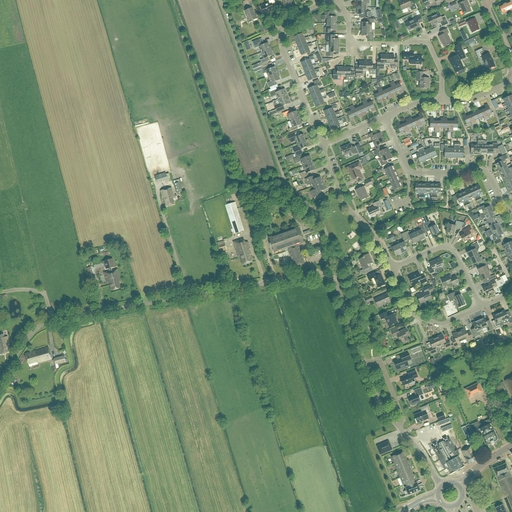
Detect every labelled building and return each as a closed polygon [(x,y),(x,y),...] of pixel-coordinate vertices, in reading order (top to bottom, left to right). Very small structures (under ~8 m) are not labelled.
[(264,15),(274,10),(273,6),(276,5),(273,0),(267,0),(269,3),(260,7),(264,15)] [(367,4),(369,4),(368,0),(362,0),(363,2),(357,2),(357,8),(367,8),(367,4)] [(402,10),(410,7),(411,11),(417,9),(413,1),(410,2),(408,0),(403,0),(402,1),(401,0),(398,2),(402,10)] [(463,15),(471,12),(468,5),(469,5),(467,0),(458,4),(463,15)] [(511,12),(511,10),(511,9),(511,6),(510,2),(499,7),(501,11),(500,11),(501,13),(502,13),(502,14),(505,13),(506,14),(507,15),(511,13),(511,12)] [(252,8),(251,8),(244,11),(249,21),(252,19),(253,21),(257,19),(254,13),(253,11),(254,10),(252,8)] [(367,8),(357,8),(357,15),(360,15),(360,18),(371,18),(371,11),(367,11),(367,8)] [(326,24),(336,24),(336,17),(332,17),(332,13),(324,13),(324,16),(321,16),(321,20),(326,20),(326,24)] [(442,27),(448,24),(445,17),(441,18),(439,14),(428,18),(431,26),(437,24),(438,25),(440,24),(442,27)] [(418,24),(422,22),(420,16),(415,18),(416,19),(405,24),(409,31),(416,28),(419,27),(418,24)] [(472,33),(479,30),(476,23),(477,23),(475,19),(467,22),(472,33)] [(367,23),(362,23),(362,29),(371,30),(372,23),(373,23),(373,20),(367,20),(367,23)] [(336,24),(326,24),(326,28),(324,28),(324,34),(330,34),(330,30),(336,30),(336,24)] [(373,34),(371,34),(371,30),(362,29),(362,36),(367,36),(367,40),(373,40),(373,36),(373,34)] [(444,48),(452,45),(447,34),(448,33),(446,29),(440,32),(441,36),(438,37),(441,42),(444,48)] [(296,43),(305,40),(305,39),(303,35),(304,34),(305,35),(307,34),(306,31),(302,33),(294,37),(296,43)] [(326,46),(329,46),(338,46),(339,39),(333,39),(333,36),(327,36),(327,35),(326,35),(326,42),(327,42),(326,46)] [(255,49),(259,47),(261,53),(272,49),(271,47),(269,47),(268,43),(264,45),(262,38),(252,42),(255,49)] [(299,50),(307,46),(307,45),(305,41),(307,40),(308,41),(310,40),(309,38),(305,39),(305,40),(296,43),(299,50)] [(307,46),(299,50),(301,56),(310,53),(308,47),(309,47),(310,47),(312,46),(311,44),(307,45),(307,46)] [(465,58),(460,48),(462,48),(460,44),(453,47),(455,51),(457,56),(449,59),(450,63),(451,63),(455,73),(463,69),(459,60),(465,58)] [(338,46),(329,46),(328,52),(326,52),(326,56),(333,56),(333,52),(338,52),(338,46)] [(487,70),(495,67),(489,54),(485,55),(482,48),(475,52),(478,60),(481,58),(487,70)] [(262,64),(260,65),(261,67),(268,64),(268,61),(269,61),(268,57),(273,55),(271,52),(272,51),(272,49),(261,53),(264,59),(260,60),(262,64)] [(413,53),(403,53),(403,60),(410,60),(410,64),(421,64),(421,56),(413,56),(413,53)] [(383,69),(383,65),(387,65),(387,55),(381,55),(380,61),(377,61),(377,69),(383,69)] [(395,69),(395,67),(397,67),(397,61),(394,61),(394,55),(387,55),(387,65),(391,65),(391,69),(395,69)] [(303,69),(312,66),(311,65),(310,60),(311,60),(312,60),(314,59),(313,57),(309,59),(301,63),(303,69)] [(362,75),(362,72),(366,72),(366,62),(359,62),(359,66),(355,65),(355,73),(356,73),(356,77),(359,77),(359,75),(362,75)] [(369,74),(369,75),(376,75),(376,66),(372,66),(372,62),(366,62),(366,72),(366,74),(369,74)] [(306,75),(314,72),(314,71),(312,67),(315,66),(317,65),(316,63),(311,65),(312,66),(303,69),(306,75)] [(265,78),(268,77),(278,73),(277,71),(276,71),(275,67),(271,69),(268,64),(261,67),(263,74),(265,78)] [(340,80),(340,77),(343,77),(344,68),(337,67),(337,71),(333,71),(333,80),(340,80)] [(344,68),(343,77),(343,80),(353,80),(353,79),(353,73),(350,73),(350,68),(344,68)] [(314,72),(306,75),(308,82),(317,78),(315,73),(317,72),(317,73),(319,72),(318,69),(314,71),(314,72)] [(278,73),(268,77),(270,82),(267,83),(269,88),(277,85),(276,82),(280,80),(278,76),(279,76),(278,73)] [(429,82),(429,79),(423,79),(423,73),(417,73),(417,81),(420,81),(420,89),(428,89),(429,82)] [(311,95),(319,92),(319,91),(317,87),(319,86),(322,86),(321,83),(320,83),(318,80),(313,82),(314,86),(308,88),(311,95)] [(391,83),(396,93),(399,91),(401,94),(404,93),(399,84),(395,86),(394,82),(391,83)] [(396,93),(391,83),(389,84),(391,88),(387,89),(391,99),(394,97),(392,94),(396,93)] [(391,99),(387,89),(383,91),(381,87),(379,88),(383,98),(387,97),(388,100),(391,99)] [(383,98),(379,88),(377,89),(378,93),(374,95),(378,104),(381,103),(380,100),(383,98)] [(278,100),(287,96),(285,89),(277,92),(276,89),(269,92),(271,98),(277,96),(278,100)] [(313,101),(322,98),(322,97),(320,93),(322,92),(323,93),(324,92),(323,89),(319,91),(319,92),(311,95),(313,101)] [(503,108),(506,106),(506,105),(511,102),(511,95),(511,96),(503,99),(505,104),(502,105),(503,108)] [(278,100),(273,102),(277,113),(285,110),(283,106),(290,103),(287,96),(278,100)] [(322,98),(313,101),(316,108),(324,104),(322,99),(324,98),(325,99),(327,98),(326,96),(322,97),(322,98)] [(363,98),(364,100),(363,100),(368,111),(371,109),(373,112),(376,111),(372,102),(367,104),(365,98),(363,98)] [(368,111),(363,100),(361,101),(363,106),(359,107),(363,116),(366,115),(365,112),(368,111)] [(482,110),(487,120),(489,119),(487,115),(491,113),(487,104),(484,106),(485,109),(482,110)] [(326,118),(335,114),(334,113),(333,109),(334,108),(335,109),(337,108),(336,105),(332,107),(332,108),(324,111),(326,118)] [(363,116),(359,107),(355,109),(353,105),(351,106),(355,116),(359,115),(360,118),(363,116)] [(346,113),(350,122),(353,121),(352,118),(355,116),(351,106),(348,107),(350,111),(346,113)] [(487,120),(482,110),(479,112),(477,109),(475,110),(479,119),(483,117),(485,121),(487,120)] [(290,121),(299,117),(297,111),(291,113),(290,110),(282,114),(283,116),(287,115),(290,121)] [(479,119),(475,110),(472,111),(473,114),(470,116),(474,126),(476,125),(474,121),(479,119)] [(329,124),(337,120),(335,115),(337,115),(340,114),(339,112),(334,113),(335,114),(326,118),(329,124)] [(423,128),(422,128),(421,124),(425,122),(421,113),(418,115),(419,117),(416,119),(420,129),(421,129),(422,133),(425,132),(423,128)] [(475,128),(474,126),(470,116),(466,117),(465,114),(462,116),(466,125),(470,123),(472,127),(473,129),(475,128)] [(299,117),(290,121),(292,128),(288,129),(290,132),(298,129),(296,126),(302,124),(299,117)] [(337,120),(329,124),(331,130),(340,127),(338,122),(339,121),(340,121),(342,120),(341,118),(337,120)] [(420,129),(416,119),(412,121),(411,118),(408,119),(412,128),(416,126),(418,130),(420,129)] [(412,128),(408,119),(405,120),(407,123),(403,125),(408,135),(410,134),(408,130),(412,128)] [(409,137),(408,135),(403,125),(400,126),(398,123),(395,125),(399,134),(404,132),(405,136),(406,136),(408,141),(410,140),(409,137)] [(297,144),(305,141),(303,135),(296,137),(294,132),(287,135),(288,137),(289,137),(292,142),(296,141),(297,144)] [(374,133),(368,135),(369,138),(371,138),(373,142),(383,138),(381,133),(375,135),(374,133)] [(383,138),(373,142),(375,147),(374,148),(375,150),(375,151),(381,148),(379,146),(385,143),(383,138)] [(470,153),(474,153),(474,155),(480,155),(480,139),(477,139),(477,145),(471,145),(470,153)] [(305,141),(297,144),(298,147),(294,149),(297,155),(302,153),(301,149),(308,147),(305,141)] [(427,150),(431,158),(437,156),(431,142),(428,143),(430,148),(427,150)] [(353,155),(358,153),(355,147),(352,148),(350,144),(341,148),(345,156),(349,154),(349,153),(351,152),(353,155)] [(487,145),(487,155),(493,155),(493,154),(497,154),(498,144),(493,144),(493,145),(487,145)] [(419,147),(425,161),(431,158),(427,150),(424,151),(422,146),(419,147)] [(425,161),(419,147),(416,148),(419,153),(416,155),(420,163),(425,161)] [(377,155),(379,155),(380,158),(390,153),(387,148),(382,151),(381,148),(375,151),(375,150),(374,151),(375,155),(377,155)] [(390,153),(380,158),(382,163),(381,163),(382,166),(388,164),(386,161),(392,159),(390,153)] [(498,170),(507,166),(505,161),(505,160),(507,159),(505,155),(497,159),(499,162),(495,164),(498,170)] [(303,167),(312,163),(310,156),(302,159),(301,156),(294,159),(296,164),(301,162),(303,167)] [(359,168),(361,167),(359,162),(348,168),(353,180),(356,179),(357,182),(363,179),(359,168)] [(312,163),(303,167),(305,172),(300,174),(301,178),(309,175),(308,173),(315,170),(312,163)] [(387,175),(395,171),(393,166),(385,169),(387,175)] [(511,167),(508,169),(507,166),(498,170),(501,176),(511,170),(511,167)] [(511,170),(501,176),(503,181),(511,177),(511,174),(511,173),(511,170)] [(390,180),(398,176),(395,171),(387,175),(390,180)] [(166,173),(155,176),(156,182),(167,179),(170,178),(169,174),(166,175),(166,173)] [(313,187),(323,183),(320,177),(315,179),(314,176),(305,179),(308,185),(312,184),(313,187)] [(392,185),(400,181),(398,176),(390,180),(392,185)] [(511,177),(503,181),(506,187),(511,184),(511,177)] [(370,179),(364,182),(366,187),(373,184),(370,179)] [(400,181),(392,185),(394,190),(402,187),(400,181)] [(177,194),(182,192),(179,182),(174,184),(177,194)] [(323,183),(313,187),(314,190),(310,192),(313,198),(321,195),(320,191),(325,189),(323,183)] [(473,188),(479,202),(482,200),(480,195),(483,194),(479,185),(473,188)] [(361,201),(369,197),(364,187),(356,190),(358,195),(361,201)] [(166,207),(174,205),(173,199),(174,198),(171,188),(160,191),(162,198),(164,198),(166,207)] [(479,202),(473,188),(467,190),(471,199),(474,197),(476,203),(479,202)] [(471,199),(467,190),(461,193),(468,207),(470,205),(468,200),(471,199)] [(468,207),(461,193),(455,195),(459,204),(463,203),(465,208),(468,207)] [(382,207),(379,201),(372,204),(374,207),(366,210),(370,218),(380,213),(378,208),(382,207)] [(234,234),(244,231),(235,202),(225,205),(234,234)] [(479,211),(481,210),(483,213),(478,215),(477,214),(470,217),(473,221),(479,218),(493,212),(490,206),(487,207),(486,205),(478,208),(479,211)] [(485,225),(488,224),(493,222),(492,219),(495,218),(493,212),(479,218),(480,221),(485,218),(487,221),(484,222),(485,225)] [(423,224),(423,225),(427,233),(430,231),(433,237),(439,234),(436,226),(432,227),(429,222),(427,218),(421,221),(423,225),(423,224)] [(455,228),(460,230),(464,223),(456,221),(455,226),(448,224),(446,233),(454,235),(455,228)] [(494,224),(493,222),(488,224),(490,230),(485,232),(486,235),(500,228),(498,223),(494,224)] [(417,224),(418,227),(420,231),(415,233),(419,241),(425,239),(422,233),(425,232),(422,225),(421,223),(417,224)] [(471,234),(474,232),(470,226),(464,230),(466,233),(460,236),(464,242),(473,237),(471,234)] [(264,228),(260,230),(258,230),(260,236),(266,234),(264,228)] [(298,228),(269,238),(274,253),(288,248),(294,267),(305,263),(298,244),(304,242),(298,228)] [(500,228),(486,235),(487,237),(493,235),(494,238),(493,238),(494,241),(501,238),(500,235),(503,234),(500,228)] [(410,232),(409,232),(408,231),(404,233),(407,240),(408,239),(408,240),(411,238),(413,244),(419,241),(415,233),(412,234),(410,232)] [(243,265),(252,262),(249,252),(250,251),(248,242),(245,243),(243,239),(234,242),(238,256),(240,256),(243,265)] [(220,252),(227,250),(224,241),(217,243),(220,252)] [(504,251),(511,248),(511,241),(502,246),(504,251)] [(398,246),(402,254),(407,251),(404,243),(400,244),(399,242),(397,243),(398,246)] [(478,251),(479,247),(477,243),(471,246),(472,250),(467,253),(469,259),(478,255),(476,252),(478,251)] [(402,254),(398,246),(394,247),(393,245),(390,246),(391,249),(392,249),(396,256),(402,254)] [(362,275),(373,271),(370,264),(373,263),(369,254),(362,257),(363,258),(358,260),(363,270),(360,271),(362,275)] [(481,257),(479,258),(478,255),(469,259),(472,265),(478,262),(479,265),(486,262),(484,259),(483,260),(481,257)] [(434,270),(443,266),(440,258),(429,263),(431,267),(428,269),(430,275),(435,273),(434,270)] [(119,282),(121,282),(117,269),(111,271),(111,268),(115,267),(113,259),(102,262),(103,264),(104,263),(106,269),(108,269),(109,271),(104,273),(108,285),(110,284),(111,291),(120,288),(119,282)] [(490,271),(487,265),(490,264),(489,261),(482,264),(483,267),(478,269),(480,275),(488,271),(488,272),(490,271)] [(490,277),(488,272),(488,271),(480,275),(483,280),(488,278),(489,281),(496,277),(495,275),(490,277)] [(369,280),(371,279),(374,278),(378,288),(385,285),(381,275),(377,276),(376,272),(370,275),(367,276),(369,280)] [(421,284),(427,282),(424,275),(420,277),(419,273),(409,278),(412,286),(420,282),(421,284)] [(455,276),(451,278),(450,275),(449,276),(441,279),(444,287),(446,285),(447,287),(452,288),(452,286),(453,286),(459,283),(455,276)] [(492,288),(497,286),(494,280),(487,283),(489,286),(483,288),(486,295),(494,291),(492,288)] [(429,291),(434,289),(432,285),(423,288),(425,292),(417,296),(420,304),(431,299),(428,293),(430,292),(429,291)] [(447,296),(450,302),(452,301),(456,309),(465,305),(460,295),(456,297),(454,293),(447,296)] [(378,307),(390,302),(387,294),(374,300),(378,307)] [(499,313),(500,316),(502,322),(508,319),(510,323),(511,322),(511,317),(511,315),(507,316),(505,311),(499,313)] [(389,327),(397,323),(395,318),(395,317),(393,314),(388,316),(387,312),(379,315),(381,320),(384,318),(387,323),(387,322),(389,327)] [(502,322),(500,316),(499,313),(493,316),(496,324),(493,325),(495,330),(501,327),(499,323),(502,322)] [(478,321),(482,330),(486,328),(487,331),(493,329),(489,320),(486,322),(484,318),(478,321)] [(482,330),(478,321),(472,323),(474,329),(472,330),(475,337),(480,334),(478,331),(482,330)] [(406,337),(409,336),(406,329),(399,332),(397,329),(391,332),(393,337),(397,335),(399,340),(401,339),(402,343),(408,341),(406,337)] [(459,332),(463,341),(465,339),(467,342),(473,339),(470,332),(467,333),(465,329),(459,332)] [(9,352),(7,345),(9,345),(7,337),(3,338),(2,332),(0,332),(0,354),(0,355),(9,352)] [(463,341),(459,332),(452,334),(455,339),(451,340),(455,348),(461,345),(460,342),(463,341)] [(436,338),(440,347),(444,345),(446,349),(451,346),(448,340),(445,341),(442,335),(436,338)] [(440,347),(436,338),(429,341),(432,347),(429,349),(432,355),(437,353),(435,349),(440,347)] [(38,363),(51,359),(48,347),(25,354),(28,365),(38,362),(38,363)] [(411,360),(408,352),(396,357),(398,360),(394,362),(393,363),(395,367),(396,366),(397,369),(401,368),(405,367),(404,366),(408,365),(406,361),(411,360)] [(58,368),(57,364),(66,361),(64,356),(54,359),(55,364),(56,368),(58,368)] [(409,383),(409,385),(415,383),(413,379),(418,377),(414,369),(406,372),(408,376),(401,379),(401,381),(401,382),(401,383),(402,384),(403,386),(409,383)] [(508,404),(511,401),(511,400),(503,382),(498,384),(508,404)] [(465,390),(469,398),(472,396),(472,395),(478,392),(479,393),(482,392),(478,383),(465,390)] [(408,398),(411,405),(412,406),(416,404),(416,403),(420,402),(418,396),(423,395),(421,388),(413,391),(415,395),(408,398)] [(415,419),(416,423),(428,419),(426,414),(430,412),(427,405),(420,408),(422,412),(414,415),(416,419),(415,419)] [(493,422),(491,418),(479,424),(478,421),(473,424),(476,431),(479,429),(482,436),(481,436),(483,440),(485,444),(487,445),(490,443),(491,444),(494,443),(493,442),(496,441),(497,441),(498,438),(497,438),(496,434),(494,430),(493,431),(490,424),(493,422)] [(469,424),(466,426),(464,426),(468,435),(473,433),(469,424)] [(447,469),(450,475),(454,472),(460,469),(464,467),(458,456),(458,455),(459,454),(457,450),(456,451),(449,438),(432,447),(441,463),(441,464),(442,465),(442,466),(443,467),(444,468),(445,470),(447,469)] [(389,441),(377,446),(380,455),(392,450),(389,441)] [(470,446),(462,451),(465,458),(464,458),(468,465),(478,459),(474,453),(470,446)] [(406,484),(407,487),(405,487),(406,490),(404,491),(405,495),(408,494),(408,495),(420,490),(417,483),(415,483),(414,480),(417,479),(414,474),(413,475),(411,471),(413,470),(409,460),(407,461),(405,457),(407,456),(405,451),(391,457),(403,485),(406,484)] [(511,477),(506,465),(494,470),(505,496),(508,495),(511,503),(511,477)]
